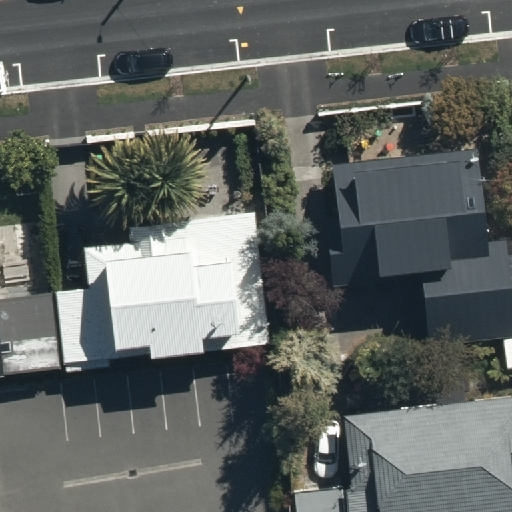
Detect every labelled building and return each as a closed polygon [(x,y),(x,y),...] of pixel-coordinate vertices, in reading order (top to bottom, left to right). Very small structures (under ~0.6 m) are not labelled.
[(463,159),(332,174),(338,223),(325,225),(333,294),(376,289),(377,293),(420,288),(427,353),(506,344),(510,375),(511,375),(511,311),(505,247),(485,249),(477,176),(465,177),(463,159)] [(148,363),(149,373),(204,368),(203,355),(227,353),(228,363),(270,359),(256,217),(164,227),(164,232),(129,236),(130,250),(121,251),(121,246),(97,248),(97,255),(83,257),(87,293),(55,296),(64,381),(103,377),(102,368),(148,363)] [(0,374),(59,368),(51,292),(0,297),(0,374)] [(511,511),(511,406),(344,422),(351,498),(343,499),(344,511),(511,511)] [(296,511),(341,511),(340,496),(296,499),(296,511)]
